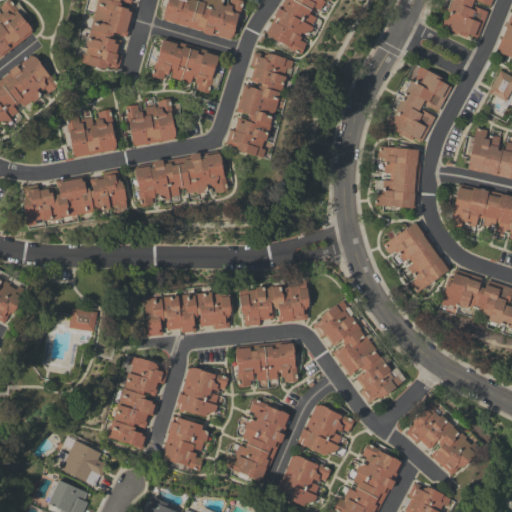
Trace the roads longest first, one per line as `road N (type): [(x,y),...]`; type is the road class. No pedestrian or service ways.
road 1 (residential): [(0,169),(32,178),(212,144),(249,34),(271,0)]
road 2 (residential): [(149,345),(303,334),(379,432),(444,483)]
road 3 (residential): [(0,247),(30,257),(265,258),(350,242)]
road 4 (residential): [(511,277),(460,259),(434,229),(428,208),(433,151),(506,0)]
road 5 (residential): [(415,0),(358,113),(344,179),(350,242)]
road 6 (residential): [(350,242),(392,332),(511,406)]
road 7 (residential): [(269,484),(308,400),(336,377)]
